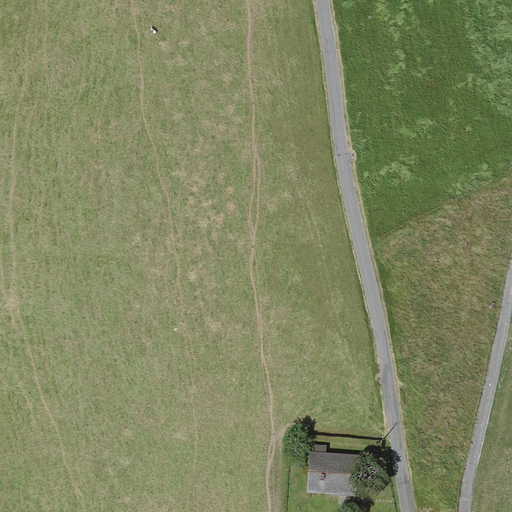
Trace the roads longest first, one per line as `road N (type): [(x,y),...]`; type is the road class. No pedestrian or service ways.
road 1 (track): [(316,0),(389,396)]
road 2 (residential): [(463,511),(511,269)]
